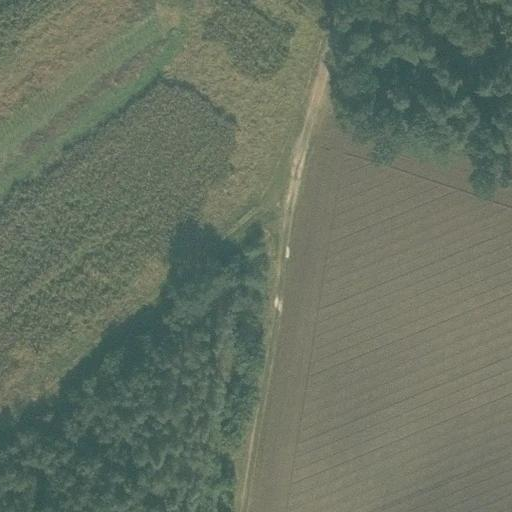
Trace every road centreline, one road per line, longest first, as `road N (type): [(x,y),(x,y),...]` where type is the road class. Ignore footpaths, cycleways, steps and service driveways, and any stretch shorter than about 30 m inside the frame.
road 1 (track): [(290,191),(0,422)]
road 2 (track): [(244,511),(290,191)]
road 3 (track): [(290,191),(303,115),(339,0)]
